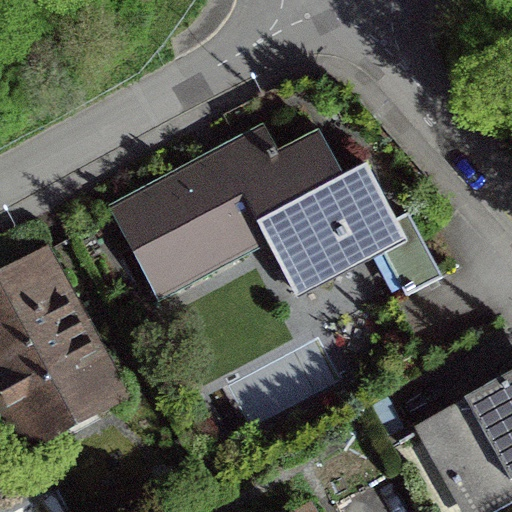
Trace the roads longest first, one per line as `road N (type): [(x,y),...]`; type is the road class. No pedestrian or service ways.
road 1 (residential): [(0,186),(336,2)]
road 2 (residential): [(511,194),(336,2)]
